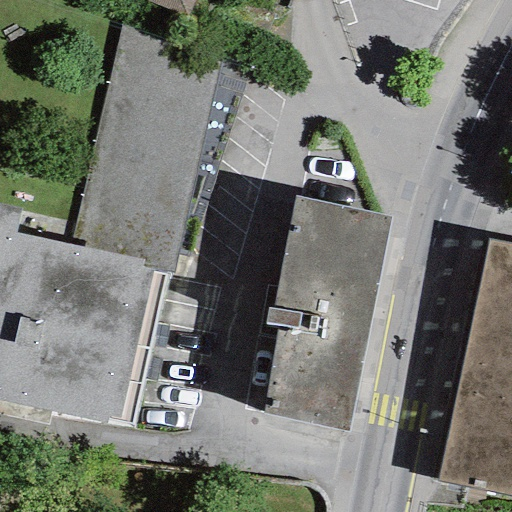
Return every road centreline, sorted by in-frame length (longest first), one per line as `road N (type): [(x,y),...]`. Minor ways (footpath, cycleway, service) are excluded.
road 1 (tertiary): [(377,511),(433,235),(460,152),(511,41)]
road 2 (unknown): [(211,438),(103,429),(0,392)]
road 3 (unknown): [(454,170),(361,111),(342,90),(323,28)]
